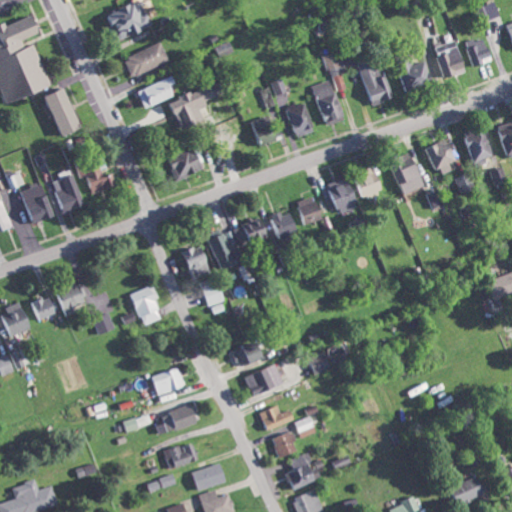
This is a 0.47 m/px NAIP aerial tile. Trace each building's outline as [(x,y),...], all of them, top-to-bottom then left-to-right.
[(154,25),(140,0),(136,0),(112,13),(126,40),(154,25)] [(472,6),(476,20),(486,18),(483,4),(472,6)] [(0,77),(9,102),(53,86),(37,45),(28,48),(25,39),(43,33),(36,15),(8,25),(7,23),(0,25),(0,77)] [(511,20),(502,22),(507,49),(511,47),(511,20)] [(477,57),(483,56),(479,37),(461,41),(466,64),(477,62),(477,57)] [(133,76),(169,60),(161,41),(125,57),(133,76)] [(458,70),(449,41),(430,47),(439,76),(458,70)] [(398,86),(427,78),(422,60),(409,63),(407,56),(391,61),(398,86)] [(384,98),(376,60),(354,65),(363,103),(384,98)] [(147,107),(175,96),(170,84),(175,83),(172,75),(139,89),(147,107)] [(184,129),(205,120),(200,108),(209,104),(207,99),(226,91),(221,79),(172,101),(184,129)] [(307,85),(320,124),(337,119),(325,79),(307,85)] [(47,95),(64,135),(83,127),(66,87),(47,95)] [(290,136),(308,130),(298,101),(280,108),(290,136)] [(253,144),(274,137),(266,114),(245,120),(253,144)] [(503,158),(511,155),(511,125),(511,123),(494,129),(503,158)] [(466,161),(486,156),(480,130),(460,135),(466,161)] [(435,175),(448,169),(444,161),(449,158),(439,138),(421,147),(435,175)] [(170,156),(180,179),(206,168),(196,145),(170,156)] [(397,193),(417,185),(404,153),(384,161),(397,193)] [(81,177),(90,174),(95,191),(117,185),(114,173),(104,176),(97,155),(77,162),(81,177)] [(378,191),(371,167),(357,171),(357,174),(347,176),(353,198),(378,191)] [(7,177),(12,189),(25,183),(20,172),(7,177)] [(87,203),(73,173),(54,182),(68,212),(87,203)] [(323,185),(328,210),(351,206),(346,180),(323,185)] [(55,215),(44,182),(24,189),(35,222),(55,215)] [(298,225),(315,218),(307,195),(290,201),(298,225)] [(0,231),(13,227),(4,201),(0,202),(0,231)] [(285,210),(267,218),(277,242),(296,234),(285,210)] [(233,227),(242,250),(274,238),(265,215),(233,227)] [(210,237),(213,256),(229,254),(225,234),(210,237)] [(183,251),(193,278),(213,271),(202,244),(183,251)] [(482,281),(487,294),(503,288),(498,275),(482,281)] [(225,299),(219,279),(200,286),(207,305),(225,299)] [(74,307),(92,299),(84,280),(55,293),(65,316),(76,311),(74,307)] [(142,324),(164,318),(153,285),(132,292),(142,324)] [(31,303),(38,320),(59,312),(53,295),(31,303)] [(34,327),(23,302),(0,311),(0,315),(9,337),(34,327)] [(268,356),(261,340),(234,351),(241,367),(268,356)] [(0,364),(4,374),(32,364),(26,348),(0,357),(0,364)] [(333,368),(327,351),(311,356),(317,374),(333,368)] [(285,382),(276,363),(246,377),(255,396),(285,382)] [(153,376),(160,395),(186,385),(179,366),(153,376)] [(164,412),(168,430),(201,423),(197,405),(164,412)] [(281,412),(279,405),(262,411),(267,429),(295,420),(292,408),(281,412)] [(127,431),(139,427),(136,416),(123,420),(127,431)] [(295,420),(300,437),(316,432),(311,416),(295,420)] [(282,457),(299,450),(291,431),(274,438),(282,457)] [(172,467),(199,459),(195,442),(167,449),(172,467)] [(286,472),(289,481),(295,479),(297,486),(321,478),(317,465),(314,466),(309,452),(290,458),(294,469),(286,472)] [(200,489),(228,480),(222,461),(194,471),(200,489)] [(79,476),(98,471),(95,462),(77,467),(79,476)] [(511,494),(511,465),(499,469),(507,496),(511,494)] [(161,476),(164,486),(177,483),(174,472),(161,476)] [(148,481),(151,490),(163,487),(161,478),(148,481)] [(479,496),(475,478),(446,484),(450,502),(479,496)] [(30,511),(59,504),(53,484),(38,488),(35,479),(12,486),(15,498),(0,501),(0,511),(30,511)] [(234,511),(237,511),(231,492),(219,496),(216,488),(200,493),(205,511),(234,511)] [(299,511),(325,511),(315,488),(293,497),(299,511)] [(405,511),(415,508),(410,496),(384,507),(385,511),(405,511)] [(166,511),(188,511),(184,501),(165,508),(166,511)]
